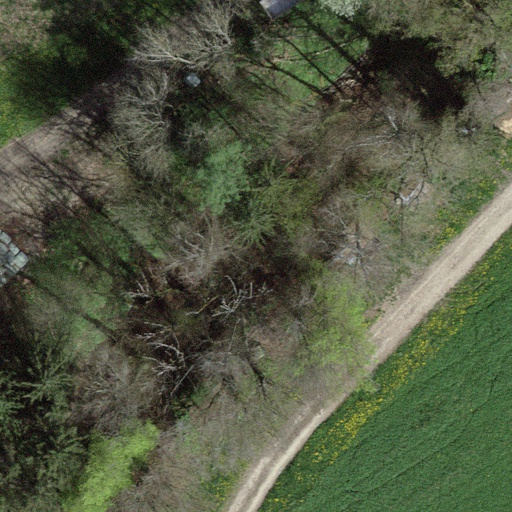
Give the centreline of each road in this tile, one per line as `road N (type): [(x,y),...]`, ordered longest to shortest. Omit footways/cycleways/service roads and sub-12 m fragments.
road 1 (track): [(255,511),(275,478),(511,211)]
road 2 (track): [(0,172),(222,0)]
